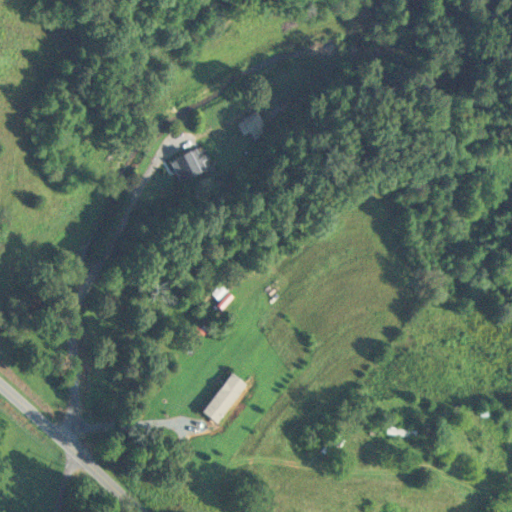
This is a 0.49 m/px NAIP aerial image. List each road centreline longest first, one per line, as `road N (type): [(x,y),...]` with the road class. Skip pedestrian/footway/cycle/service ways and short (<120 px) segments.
road 1 (residential): [(158,505),(511,145)]
road 2 (residential): [(165,511),(0,383)]
